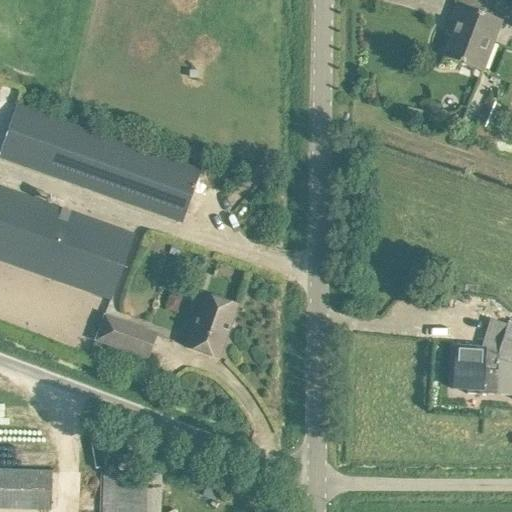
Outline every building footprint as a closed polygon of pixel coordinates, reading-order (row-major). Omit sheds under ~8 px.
[(450,39),(443,57),(475,68),(483,71),(484,69),(493,43),(501,21),(469,9),(463,25),(456,23),(450,39)] [(459,117),(464,104),(440,95),(436,106),(436,108),(432,107),(430,106),(429,106),(421,127),(453,138),(460,117),(459,117)] [(480,124),(492,129),(502,105),(490,100),(480,124)] [(0,154),(182,222),(201,171),(18,103),(0,152),(0,154)] [(0,186),(0,260),(110,300),(134,235),(0,186)] [(174,292),(171,308),(184,311),(187,294),(174,292)] [(185,347),(218,359),(237,306),(204,295),(185,347)] [(96,340),(131,353),(147,359),(156,334),(105,316),(96,340)] [(455,353),(452,389),(466,390),(466,394),(481,395),(498,396),(511,397),(511,323),(507,322),(499,351),(485,350),(485,348),(455,346),(455,353)] [(0,508),(50,510),(51,471),(0,469),(0,508)] [(157,511),(159,473),(104,471),(103,511),(157,511)]
